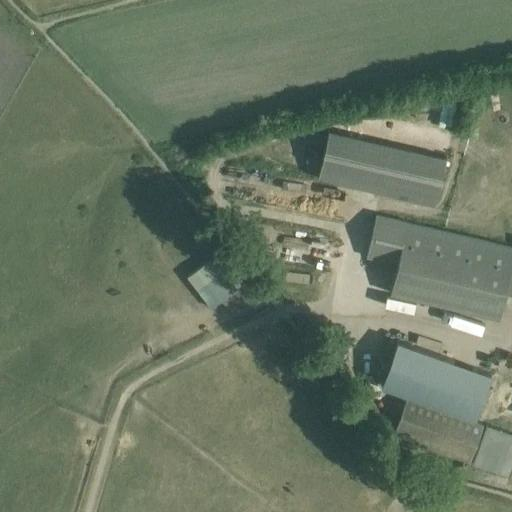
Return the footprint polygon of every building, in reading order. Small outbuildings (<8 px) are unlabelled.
[(500,108),(496,91),(482,95),(485,111),(500,108)] [(318,179),(435,206),(445,157),(329,131),(318,179)] [(392,294),(501,318),(506,294),(511,268),(511,246),(376,217),(367,257),(398,264),(392,294)] [(207,308),(236,288),(212,254),(184,273),(207,308)] [(380,386),(406,396),(392,435),(469,462),(482,423),(475,421),(484,395),(491,374),(397,340),(380,386)] [(499,474),(511,437),(511,434),(487,425),(473,465),(499,474)]
